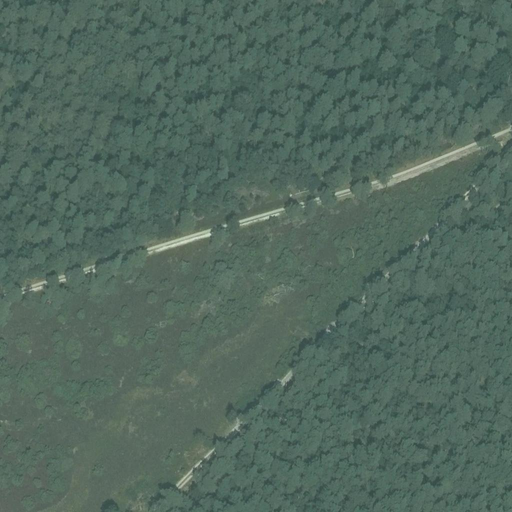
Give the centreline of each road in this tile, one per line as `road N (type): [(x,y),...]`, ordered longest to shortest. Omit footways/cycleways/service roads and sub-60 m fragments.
road 1 (track): [(0,301),(366,190),(511,134)]
road 2 (track): [(511,148),(155,511)]
road 3 (unknown): [(511,208),(403,289),(349,380),(295,411),(257,469),(190,511)]
